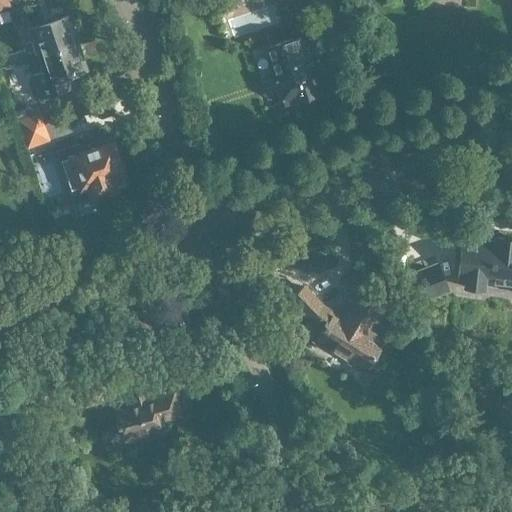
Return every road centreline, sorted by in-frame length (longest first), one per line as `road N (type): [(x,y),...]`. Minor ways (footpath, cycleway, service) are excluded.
road 1 (residential): [(209,246),(511,127)]
road 2 (residential): [(310,511),(209,246)]
road 3 (residential): [(209,246),(121,0)]
road 4 (residential): [(0,329),(209,246)]
